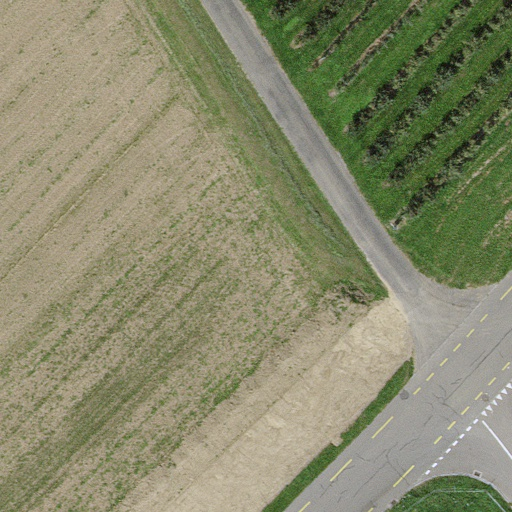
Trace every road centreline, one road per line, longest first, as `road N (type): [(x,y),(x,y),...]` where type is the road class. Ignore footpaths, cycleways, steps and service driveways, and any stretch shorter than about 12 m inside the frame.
road 1 (track): [(228,0),(463,382)]
road 2 (residential): [(463,382),(332,511)]
